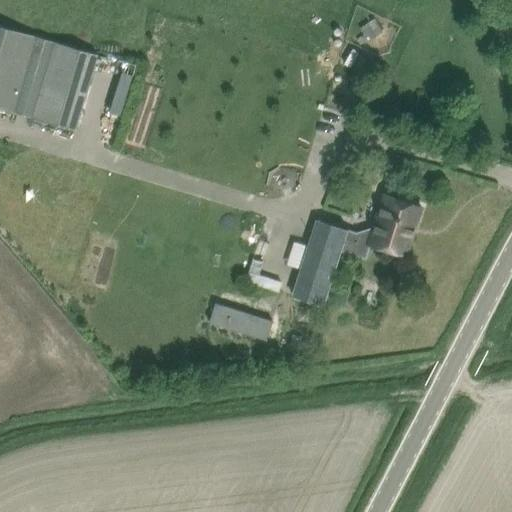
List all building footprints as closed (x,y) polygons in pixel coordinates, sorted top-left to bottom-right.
[(361,28),(365,34),(369,39),(371,41),(384,31),(375,18),(361,28)] [(0,24),(0,108),(76,131),(99,54),(0,24)] [(357,233),(349,230),(316,218),(292,296),(325,308),(343,250),(367,258),(371,243),(407,254),(422,207),(386,195),(375,227),(357,233)] [(244,281),(277,290),(280,279),(258,274),(272,219),(262,216),(244,281)] [(273,320),(216,302),(210,322),(267,340),(273,320)]
